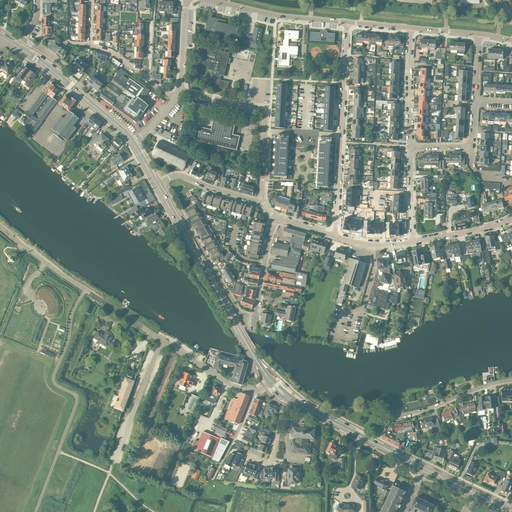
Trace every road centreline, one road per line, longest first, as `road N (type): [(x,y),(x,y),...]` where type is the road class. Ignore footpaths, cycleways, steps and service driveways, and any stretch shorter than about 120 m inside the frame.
road 1 (unclassified): [(270,381),(253,392),(226,382),(0,226)]
road 2 (residential): [(273,218),(253,317),(241,315),(212,265)]
road 3 (residential): [(374,443),(387,418),(511,381)]
road 4 (tertiary): [(132,142),(18,47)]
road 5 (residential): [(175,97),(89,45),(91,0)]
road 6 (unclassified): [(346,22),(210,0)]
road 7 (tertiary): [(270,381),(205,269)]
road 8 (residential): [(411,27),(410,147)]
